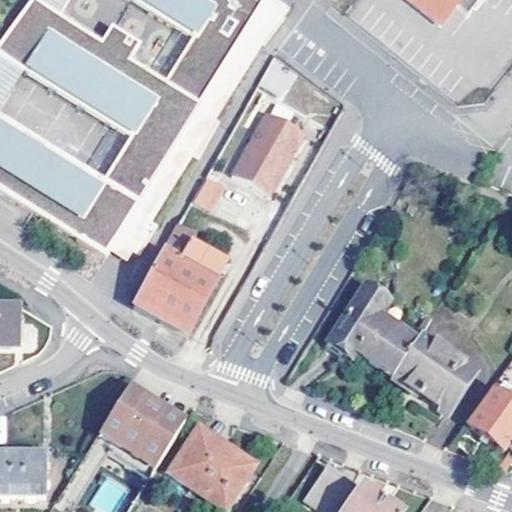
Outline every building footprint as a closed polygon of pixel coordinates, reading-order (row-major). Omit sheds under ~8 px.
[(0,194),(104,259),(108,253),(116,244),(128,252),(138,259),(156,229),(146,222),(187,156),(196,162),(217,125),(209,120),(256,45),(261,48),(282,22),(274,16),(272,19),(261,11),(268,0),(123,0),(179,34),(190,41),(162,84),(152,77),(128,63),(138,47),(108,29),(99,44),(55,17),(30,2),(0,41),(0,60),(17,71),(114,131),(128,140),(101,181),(88,173),(0,118),(0,194)] [(65,0),(30,0),(30,2),(55,17),(65,0)] [(401,0),(440,30),(455,11),(467,20),(482,0),(401,0)] [(179,34),(152,77),(162,84),(190,41),(179,34)] [(0,60),(0,99),(17,71),(0,60)] [(259,89),(286,97),(295,68),(268,60),(259,89)] [(230,179),(270,200),(303,139),(263,118),(230,179)] [(88,173),(101,181),(128,140),(114,131),(88,173)] [(221,191),(204,182),(191,206),(208,215),(221,191)] [(165,327),(187,339),(226,267),(192,248),(197,240),(178,229),(132,310),(165,327)] [(116,244),(108,253),(121,262),(128,252),(116,244)] [(392,379),(415,344),(388,327),(392,322),(397,313),(362,289),(324,346),(341,357),(347,348),(356,355),(392,379)] [(0,309),(0,352),(15,353),(16,310),(0,309)] [(415,344),(418,339),(392,322),(388,327),(415,344)] [(415,344),(392,379),(405,388),(402,393),(443,421),(473,377),(418,339),(415,344)] [(347,348),(341,357),(350,363),(356,355),(347,348)] [(511,407),(493,394),(468,429),(502,453),(511,438),(511,407)] [(179,434),(123,398),(102,431),(116,440),(110,449),(152,476),(179,434)] [(116,440),(102,431),(66,486),(81,495),(110,449),(116,440)] [(198,439),(170,479),(221,511),(222,511),(249,473),(198,439)] [(0,457),(0,500),(43,502),(44,459),(0,457)] [(385,511),(326,473),(304,504),(316,511),(385,511)] [(105,474),(88,505),(100,511),(116,511),(130,488),(105,474)]
